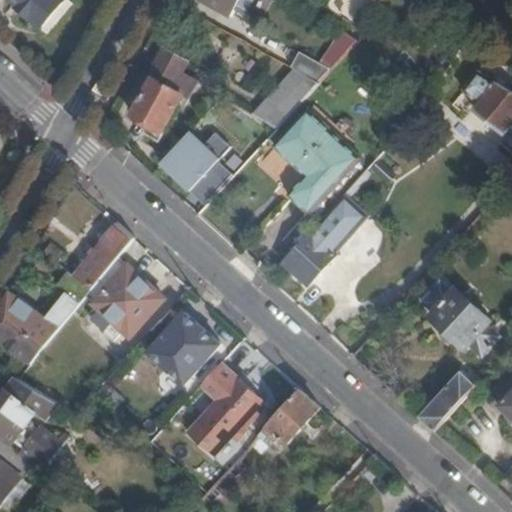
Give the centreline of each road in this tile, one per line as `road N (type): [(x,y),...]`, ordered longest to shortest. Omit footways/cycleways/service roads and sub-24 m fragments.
road 1 (residential): [(60,131),(482,511)]
road 2 (unclassified): [(60,131),(135,0)]
road 3 (unclassified): [(0,245),(60,131)]
